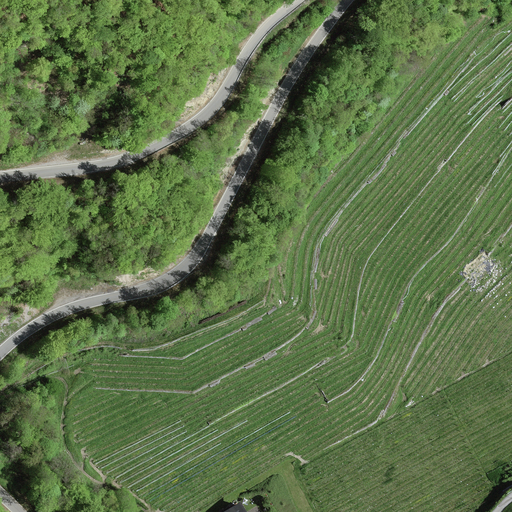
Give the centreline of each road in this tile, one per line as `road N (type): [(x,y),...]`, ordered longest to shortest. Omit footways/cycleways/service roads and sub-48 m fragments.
road 1 (tertiary): [(0,354),(53,315),(160,285),(190,263),(297,67),(347,0)]
road 2 (tertiary): [(300,0),(253,42),(214,107),(177,134),(114,162),(0,177)]
